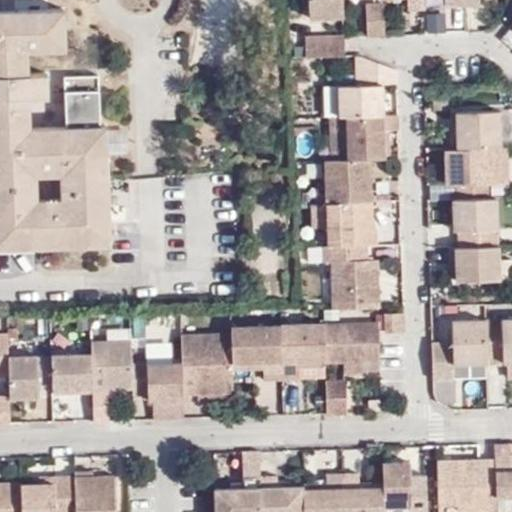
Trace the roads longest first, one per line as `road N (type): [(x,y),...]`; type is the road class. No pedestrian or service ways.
road 1 (residential): [(420,429),(408,45),(481,41),(511,66)]
road 2 (residential): [(0,440),(420,429)]
